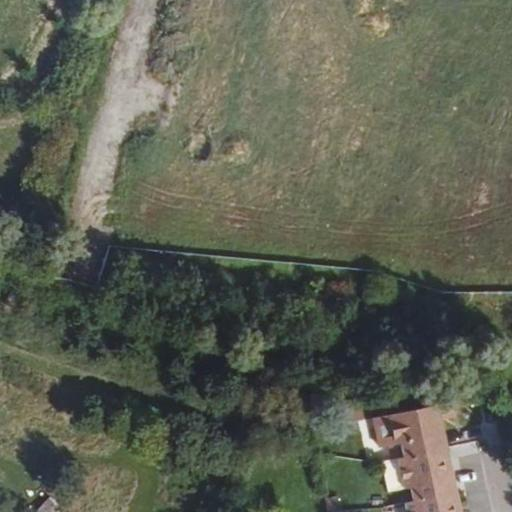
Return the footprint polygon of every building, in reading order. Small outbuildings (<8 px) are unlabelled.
[(309,405),(320,407),(322,395),(310,394),(309,405)] [(439,435),(442,434),(443,434),(439,420),(454,417),(452,404),(436,404),(373,418),(379,447),(388,446),(390,459),(396,458),(442,448),(439,435)] [(448,478),(451,478),(452,477),(445,448),(444,448),(442,448),(396,458),(403,488),(409,487),(412,501),(451,492),(448,478)] [(393,490),(403,488),(396,458),(390,459),(382,461),(387,486),(385,487),(386,492),(389,494),(394,493),(393,490)] [(459,511),(455,491),(454,492),(451,492),(412,501),(404,502),(406,511),(459,511)]
